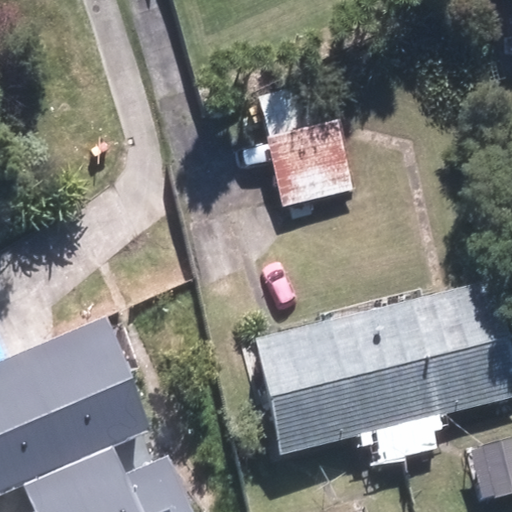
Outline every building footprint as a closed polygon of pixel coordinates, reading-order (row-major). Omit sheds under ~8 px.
[(322,124),(312,80),(262,91),(272,135),(322,124)] [(284,206),(356,191),(340,120),(322,124),(272,135),(269,135),(284,206)] [(449,411),(511,396),(511,345),(496,278),(257,334),(284,450),(354,433),(358,449),(371,445),(375,463),(442,447),(438,430),(453,426),(449,411)] [(163,423),(114,310),(0,359),(0,492),(28,481),(121,441),(163,423)] [(511,493),(511,435),(471,447),(486,501),(511,493)] [(29,511),(199,511),(173,451),(132,468),(121,441),(28,481),(40,508),(29,511)]
